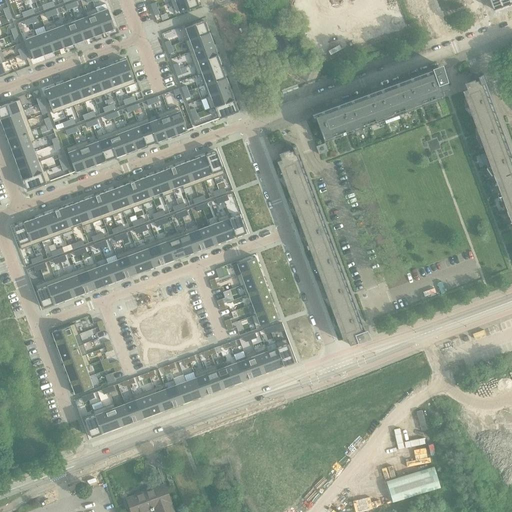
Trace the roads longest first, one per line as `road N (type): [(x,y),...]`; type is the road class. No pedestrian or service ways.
road 1 (residential): [(247,124),(511,27)]
road 2 (residential): [(286,233),(36,326)]
road 3 (residential): [(19,207),(247,124)]
road 4 (tertiary): [(55,473),(280,387)]
road 5 (residential): [(139,37),(0,90)]
road 6 (residential): [(334,362),(286,233)]
road 7 (tertiary): [(389,348),(511,302)]
